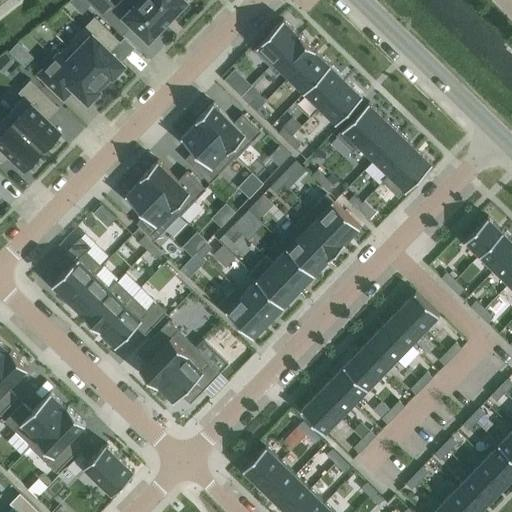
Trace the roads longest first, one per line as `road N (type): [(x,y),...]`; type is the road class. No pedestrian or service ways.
road 1 (residential): [(186,457),(506,142)]
road 2 (residential): [(261,0),(0,268)]
road 3 (residential): [(0,288),(186,457)]
